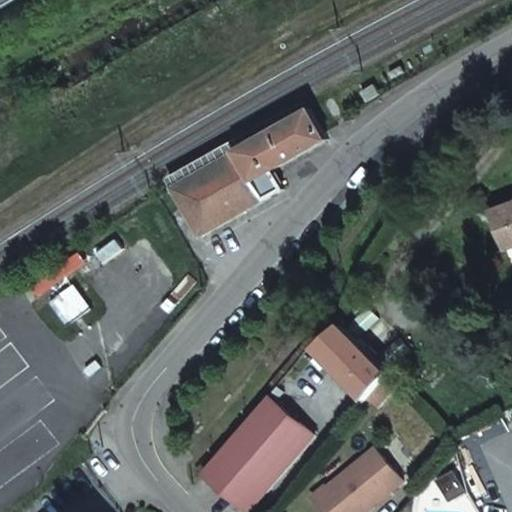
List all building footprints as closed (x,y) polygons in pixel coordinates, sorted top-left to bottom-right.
[(0,0),(0,9),(16,0),(0,0)] [(172,187),(202,235),(284,184),(272,165),(325,131),(307,103),(172,187)] [(511,203),(492,210),(506,248),(511,246),(511,203)] [(389,374),(390,373),(346,325),(319,347),(367,399),(389,374)] [(252,511),(318,436),(271,395),(206,472),(252,511)] [(314,499),(325,511),(367,511),(381,501),(378,498),(384,494),(389,494),(404,481),(376,449),(329,489),(328,487),(314,499)] [(440,481),(453,503),(471,492),(458,470),(440,481)]
